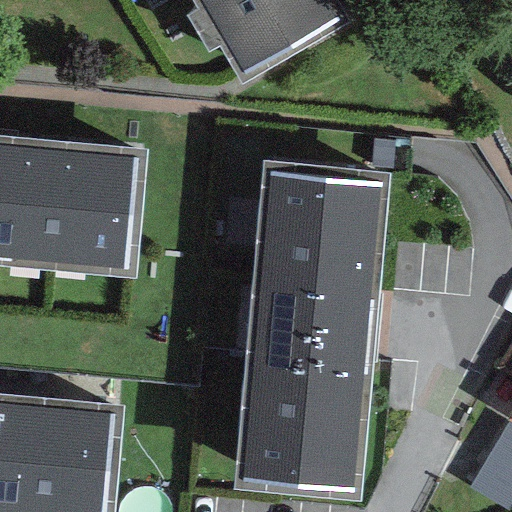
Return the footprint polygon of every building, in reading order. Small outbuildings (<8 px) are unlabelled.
[(341,0),(196,0),(197,2),(186,9),(207,45),(219,39),(241,76),(349,13),(341,0)] [(147,139),(0,126),(0,255),(136,268),(147,139)] [(387,163),(261,152),(232,478),(359,489),(387,163)] [(511,340),(503,356),(511,360),(511,405),(506,415),(511,418),(511,340)] [(112,511),(123,396),(0,385),(0,511),(112,511)]
